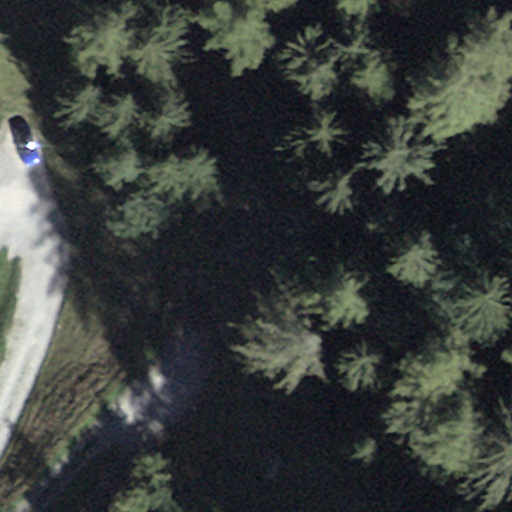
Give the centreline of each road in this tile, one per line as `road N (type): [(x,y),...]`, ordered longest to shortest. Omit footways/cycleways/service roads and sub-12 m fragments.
road 1 (track): [(24,511),(157,354),(180,374),(88,511)]
road 2 (track): [(0,423),(38,361),(38,219),(0,215)]
